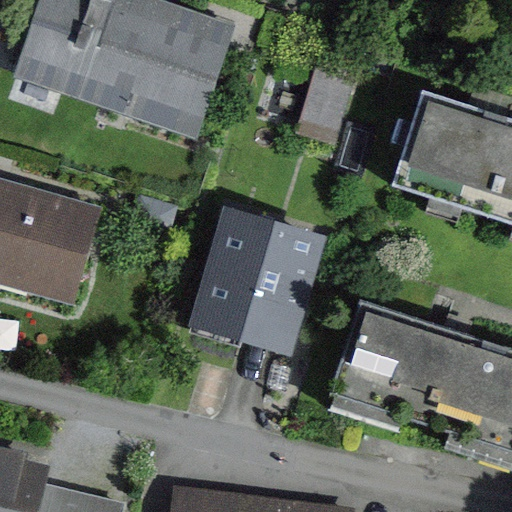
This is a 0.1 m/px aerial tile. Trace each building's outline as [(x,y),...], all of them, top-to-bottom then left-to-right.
[(185,120),(214,35),(112,0),(100,35),(49,18),(32,68),(185,120)] [(386,0),(418,12),(422,0),(386,0)] [(322,70),(306,122),(335,131),(351,79),(322,70)] [(511,224),(511,121),(423,93),(393,186),(511,224)] [(0,292),(77,311),(101,213),(0,188),(0,292)] [(285,340),(314,240),(233,216),(203,316),(285,340)] [(511,453),(511,349),(360,302),(330,395),(511,453)] [(0,511),(120,511),(122,505),(39,486),(42,472),(22,468),(25,457),(0,451),(0,511)] [(276,511),(278,504),(176,492),(173,511),(276,511)]
